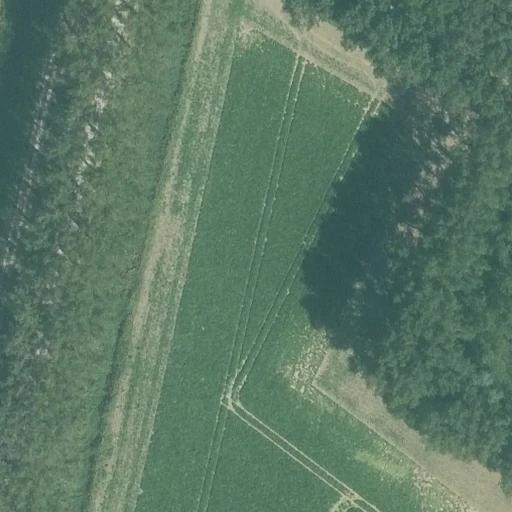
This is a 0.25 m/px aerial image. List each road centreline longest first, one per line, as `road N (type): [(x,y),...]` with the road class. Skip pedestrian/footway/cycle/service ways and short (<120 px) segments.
road 1 (unclassified): [(123,0),(2,511)]
road 2 (track): [(0,306),(50,80),(81,0)]
road 3 (unclassified): [(511,81),(380,0)]
